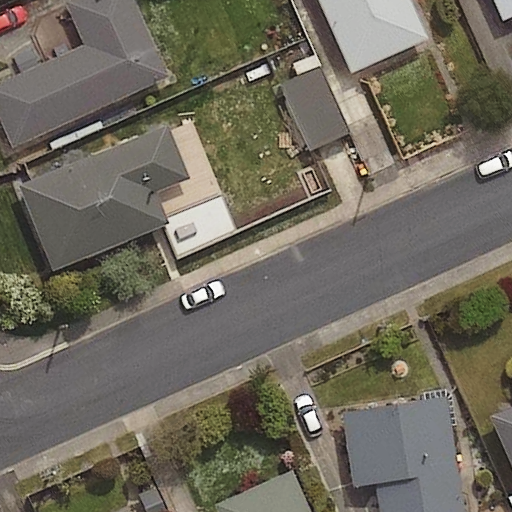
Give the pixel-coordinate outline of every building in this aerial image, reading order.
[(83,46),(0,83),(0,118),(13,148),(168,78),(132,0),(70,0),(64,3),(83,46)] [(316,0),(350,75),(428,40),(410,0),(316,0)] [(511,0),(492,0),(503,23),(511,18),(511,0)] [(167,127),(16,186),(50,272),(168,225),(155,193),(188,180),(167,127)] [(224,141),(198,140),(197,212),(223,213),(224,141)] [(464,511),(446,398),(341,415),(353,488),(375,484),(378,511),(464,511)] [(511,408),(491,418),(511,465),(511,408)] [(309,511),(291,471),(214,505),(216,511),(309,511)]
